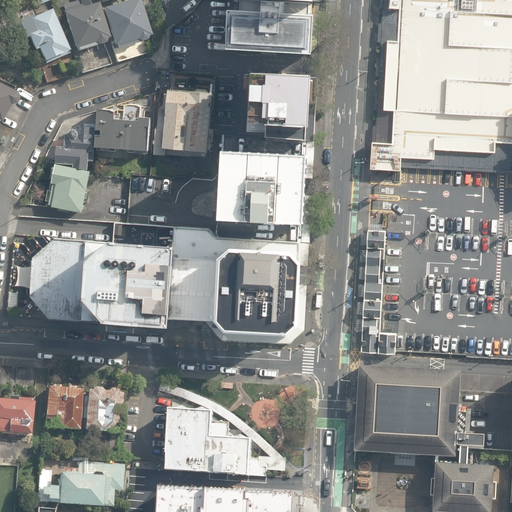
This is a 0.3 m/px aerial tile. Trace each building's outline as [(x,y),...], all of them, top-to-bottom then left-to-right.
[(122,0),(102,6),(113,42),(149,32),(139,0),(122,0)] [(511,0),(380,0),(372,141),(371,168),(401,170),(401,167),(510,173),(511,166),(511,165),(511,0)] [(92,3),(60,13),(71,49),(103,39),(92,3)] [(303,49),(305,11),(221,7),(219,45),(303,49)] [(21,22),(39,63),(68,50),(49,9),(21,22)] [(63,63),(42,71),(46,82),(67,74),(63,63)] [(304,142),(307,73),(246,71),(242,139),(304,142)] [(0,115),(13,93),(0,86),(0,115)] [(209,155),(212,91),(157,88),(154,153),(209,155)] [(96,147),(148,149),(150,110),(98,108),(96,147)] [(93,149),(94,134),(95,133),(95,124),(77,124),(75,127),(72,127),(70,129),(69,131),(66,132),(65,145),(58,145),(56,161),(73,162),(73,164),(89,167),(89,149),(93,149)] [(299,240),(304,142),(242,139),(223,138),(217,236),(299,240)] [(73,164),(56,161),(55,165),(53,165),(46,198),(49,198),(48,203),(83,210),(92,167),(89,167),(73,164)] [(362,331),(361,351),(396,353),(396,352),(397,333),(381,332),(383,301),(384,282),(386,249),(387,231),(383,230),(383,224),(371,223),(371,230),(368,230),(368,233),(361,232),(361,244),(367,245),(367,248),(367,250),(360,250),(360,262),(366,262),(366,267),(360,267),(359,279),(365,279),(365,281),(365,284),(359,284),(358,296),(364,297),(364,299),(364,302),(358,301),(357,313),(363,314),(363,320),(357,319),(356,331),(362,331)] [(166,328),(175,228),(115,224),(112,241),(56,237),(30,261),(29,301),(51,322),(166,328)] [(296,334),(299,240),(217,236),(207,230),(175,228),(166,328),(296,334)] [(0,385),(11,386),(12,366),(0,365),(0,385)] [(35,388),(37,368),(17,367),(15,386),(35,388)] [(462,391),(463,373),(401,369),(361,367),(358,411),(356,450),(359,450),(397,452),(396,464),(405,465),(414,466),(415,453),(457,456),(458,448),(461,448),(460,466),(437,464),(436,479),(432,479),(431,497),(434,497),(433,511),(493,511),(496,467),(470,465),(471,449),(485,450),(486,435),(469,434),(459,434),(462,391)] [(174,386),(162,383),(159,391),(168,393),(188,399),(210,409),(222,416),(241,430),(259,446),(272,458),(280,458),(282,458),(285,459),(283,457),(239,417),(230,411),(217,403),(205,397),(187,390),(174,386)] [(44,427),(80,429),(81,418),(83,393),(83,388),(78,388),(76,386),(69,385),(67,387),(63,387),(61,384),(54,384),(52,386),(48,385),(44,427)] [(120,432),(123,391),(119,391),(116,387),(110,387),(107,390),(104,390),(101,387),(94,386),(92,389),(88,389),(88,393),(85,418),(85,430),(120,432)] [(35,397),(9,395),(8,399),(0,397),(0,430),(32,434),(35,397)] [(214,414),(171,412),(167,471),(169,472),(216,475),(238,476),(238,477),(251,478),(251,476),(267,477),(267,469),(269,469),(269,470),(286,471),(285,463),(285,459),(282,458),(280,458),(272,458),(260,457),(260,460),(251,460),(252,441),(229,440),(230,423),(213,422),(214,414)] [(124,460),(43,457),(41,496),(112,498),(113,484),(123,484),(124,460)] [(358,478),(357,488),(371,489),(371,478),(358,478)] [(247,481),(246,495),(285,498),(286,484),(247,481)] [(34,503),(33,511),(100,511),(101,506),(34,503)]
